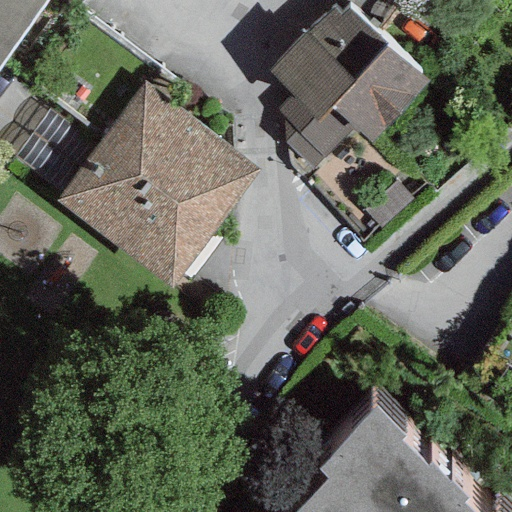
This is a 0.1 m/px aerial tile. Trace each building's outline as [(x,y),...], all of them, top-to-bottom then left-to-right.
[(0,0),(0,70),(48,0),(0,0)] [(330,7),(304,32),(398,116),(429,82),(348,8),(340,16),(330,7)] [(398,116),(304,32),(268,72),(293,96),(276,109),(284,119),(289,165),(302,178),(351,129),(369,145),(398,116)] [(259,167),(143,83),(56,203),(171,287),(259,167)] [(373,409),(316,468),(326,481),(296,511),(468,511),(461,505),(467,499),(431,464),(426,469),(397,441),(402,437),(373,409)]
